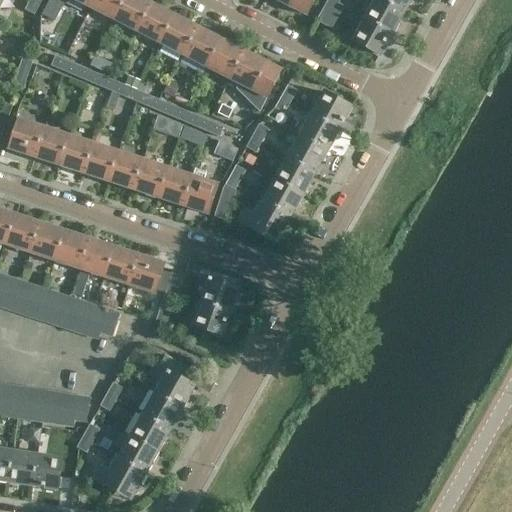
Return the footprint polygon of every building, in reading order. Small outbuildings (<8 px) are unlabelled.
[(32,0),(30,0),(25,10),(34,15),(40,4),(32,0)] [(72,0),(92,10),(97,0),(72,0)] [(97,0),(92,10),(115,22),(126,0),(97,0)] [(144,0),(126,0),(115,22),(138,34),(153,5),(144,0)] [(315,0),(283,0),(282,3),(307,17),(315,0)] [(331,0),(328,0),(316,22),(331,30),(344,7),(339,4),(331,0)] [(379,0),(376,0),(365,21),(391,35),(404,14),(379,0)] [(379,0),(404,14),(411,0),(379,0)] [(153,5),(138,34),(162,45),(176,17),(153,5)] [(176,17),(162,45),(185,57),(200,28),(176,17)] [(365,21),(353,43),(379,58),(391,35),(365,21)] [(200,28),(185,57),(208,69),(223,40),(200,28)] [(223,40),(208,69),(231,81),(246,52),(223,40)] [(246,52),(231,81),(238,85),(236,90),(259,113),(266,99),(268,100),(283,71),(246,52)] [(136,91),(124,86),(56,56),(51,67),(220,138),(224,128),(136,91)] [(22,58),(18,71),(28,75),(33,62),(22,58)] [(28,75),(18,71),(14,84),(24,87),(28,75)] [(140,81),(128,76),(124,86),(136,91),(140,81)] [(288,86),(282,98),(291,103),(297,91),(288,86)] [(325,93),(312,115),(339,130),(352,108),(325,93)] [(291,103),(282,98),(275,109),(284,114),(291,103)] [(2,103),(0,107),(0,117),(7,121),(12,107),(2,103)] [(232,110),(222,105),(218,113),(228,119),(232,110)] [(312,115),(300,137),(327,152),(339,130),(312,115)] [(155,125),(156,126),(155,128),(162,131),(166,120),(158,117),(155,125)] [(9,150),(35,159),(45,128),(19,120),(9,150)] [(259,125),(252,136),(262,141),(268,130),(259,125)] [(45,128),(35,159),(59,167),(69,136),(45,128)] [(69,136),(59,167),(84,175),(94,144),(69,136)] [(252,136),(246,148),(255,153),(262,141),(252,136)] [(300,137),(288,158),(315,173),(327,152),(300,137)] [(94,144),(84,175),(109,183),(119,153),(94,144)] [(235,151),(220,146),(216,158),(231,163),(235,151)] [(143,160),(143,161),(133,191),(158,199),(168,169),(155,164),(158,155),(146,151),(143,160)] [(143,161),(143,160),(119,153),(109,183),(133,191),(143,161)] [(288,158),(276,180),(302,195),(315,173),(288,158)] [(236,166),(228,181),(238,186),(246,171),(236,166)] [(168,169),(158,199),(183,207),(193,177),(168,169)] [(196,169),(193,177),(183,207),(208,216),(218,185),(204,180),(206,173),(196,169)] [(276,180),(264,201),(290,216),(302,195),(276,180)] [(224,189),(215,217),(227,221),(236,191),(235,191),(238,186),(228,181),(224,189)] [(290,216),(264,201),(262,200),(254,214),(245,209),(237,223),(253,232),(256,225),(278,238),(290,216)] [(0,244),(6,246),(16,216),(0,210),(0,244)] [(16,216),(6,246),(31,254),(41,224),(16,216)] [(41,224),(31,254),(55,263),(65,232),(41,224)] [(90,240),(65,232),(55,263),(80,271),(90,240)] [(115,248),(90,240),(80,271),(104,279),(115,248)] [(115,248),(104,279),(129,287),(139,256),(115,248)] [(139,256),(129,287),(154,295),(164,265),(139,256)] [(166,292),(176,295),(179,296),(185,275),(173,271),(166,292)] [(0,275),(0,306),(10,278),(0,275)] [(10,278),(0,306),(0,308),(12,312),(22,282),(10,278)] [(210,279),(202,303),(230,313),(238,289),(210,279)] [(22,282),(12,312),(24,317),(34,286),(22,282)] [(34,286),(24,317),(37,321),(47,291),(34,286)] [(47,291),(37,321),(49,325),(59,295),(47,291)] [(176,295),(166,292),(161,307),(171,310),(176,295)] [(59,295),(49,325),(61,329),(71,299),(59,295)] [(71,299),(61,329),(74,333),(84,303),(71,299)] [(84,303),(74,333),(86,337),(96,307),(84,303)] [(230,313),(202,303),(194,327),(222,337),(230,313)] [(96,307),(86,337),(99,341),(101,334),(109,311),(96,307)] [(171,310),(161,307),(156,323),(166,326),(171,310)] [(109,311),(101,334),(112,337),(120,314),(109,310),(109,311)] [(167,372),(155,393),(182,408),(194,387),(181,379),(187,368),(165,356),(159,367),(167,372)] [(113,383),(107,395),(116,400),(123,388),(113,383)] [(1,386),(0,394),(0,416),(10,418),(14,388),(1,386)] [(14,388),(10,418),(23,420),(27,390),(14,388)] [(27,390),(23,420),(36,422),(40,392),(27,390)] [(40,392),(36,422),(48,424),(53,394),(40,392)] [(155,393),(143,415),(170,430),(182,408),(155,393)] [(53,394),(48,424),(61,426),(66,396),(53,394)] [(107,395),(100,407),(110,412),(116,400),(107,395)] [(66,396),(61,426),(74,428),(75,422),(79,398),(66,396)] [(79,398),(75,422),(87,424),(90,399),(79,398)] [(143,415),(131,437),(158,452),(170,430),(143,415)] [(90,424),(82,438),(92,444),(100,430),(90,424)] [(117,446),(113,454),(118,457),(117,458),(145,474),(158,452),(131,437),(124,449),(117,446)] [(92,444),(82,438),(77,448),(87,454),(92,444)] [(0,450),(0,481),(8,483),(13,453),(0,450)] [(13,453),(8,483),(33,487),(38,456),(13,453)] [(38,456),(33,487),(59,491),(63,460),(38,456)] [(145,474),(117,458),(110,471),(100,465),(92,479),(108,488),(111,483),(133,495),(145,474)]
